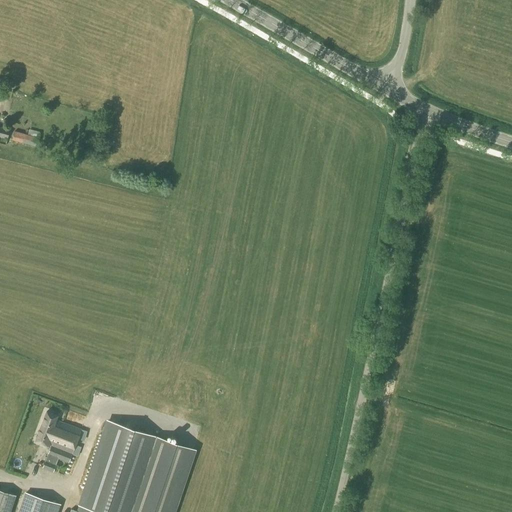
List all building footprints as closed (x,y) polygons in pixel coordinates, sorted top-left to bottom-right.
[(0,144),(5,146),(9,130),(0,127),(0,144)] [(36,146),(39,132),(27,129),(26,134),(14,131),(12,140),(36,146)] [(51,446),(71,453),(80,430),(55,420),(57,416),(46,412),(35,441),(49,446),(49,445),(51,446)] [(175,511),(196,450),(106,419),(78,505),(79,505),(77,511),(175,511)] [(68,462),(71,453),(51,446),(43,468),(53,471),(56,465),(54,465),(56,458),(68,462)] [(0,511),(10,511),(15,496),(0,490),(0,511)] [(56,511),(59,506),(26,495),(19,511),(56,511)]
